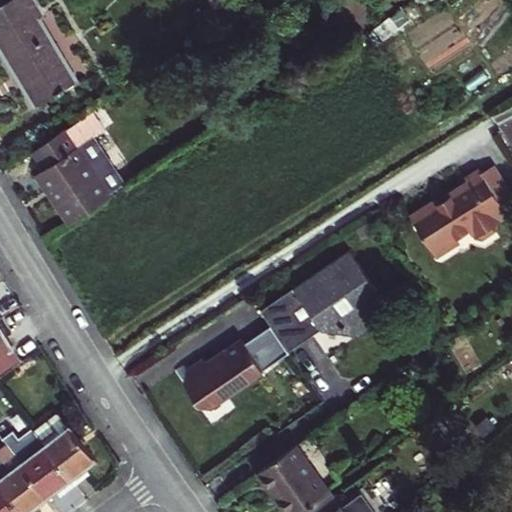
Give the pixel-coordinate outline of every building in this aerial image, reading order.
[(35,29),(41,26),(23,0),(22,0),(0,14),(0,63),(13,85),(32,116),(51,106),(54,109),(64,103),(62,98),(72,93),(35,29)] [(56,217),(64,232),(107,204),(103,198),(118,189),(89,140),(99,134),(89,117),(30,160),(41,177),(38,179),(51,200),(47,203),(56,217)] [(487,205),(502,194),(484,169),(470,177),(463,168),(448,179),(450,183),(434,193),(436,197),(427,203),(424,201),(402,214),(421,241),(439,268),(453,258),(449,251),(459,244),(464,251),(476,243),(469,233),(482,224),(486,229),(498,220),(487,205)] [(34,181),(47,203),(51,200),(38,179),(34,181)] [(349,256),(257,316),(266,330),(284,358),(286,360),(302,349),(318,338),(326,339),(348,324),(377,304),(379,296),(349,256)] [(372,331),(377,304),(348,324),(326,339),(356,342),(372,331)] [(0,367),(23,349),(9,327),(15,324),(9,313),(5,307),(0,310),(0,367)] [(248,341),(244,335),(206,360),(203,356),(188,367),(185,380),(194,393),(202,406),(215,408),(268,372),(267,370),(284,358),(266,330),(248,341)] [(60,409),(34,427),(75,481),(81,476),(89,470),(84,464),(96,455),(71,421),(69,422),(60,409)] [(7,441),(12,447),(20,459),(46,493),(55,486),(60,492),(67,487),(75,481),(34,427),(32,425),(18,435),(12,427),(2,435),(7,441)] [(12,447),(7,441),(0,446),(0,466),(6,462),(11,467),(20,459),(12,447)] [(272,503),(278,511),(306,511),(317,504),(327,497),(295,452),(255,480),(272,503)] [(46,493),(20,459),(11,467),(6,462),(0,466),(0,482),(23,511),(33,511),(34,511),(41,507),(36,501),(46,493)] [(0,511),(23,511),(0,482),(0,511)]
